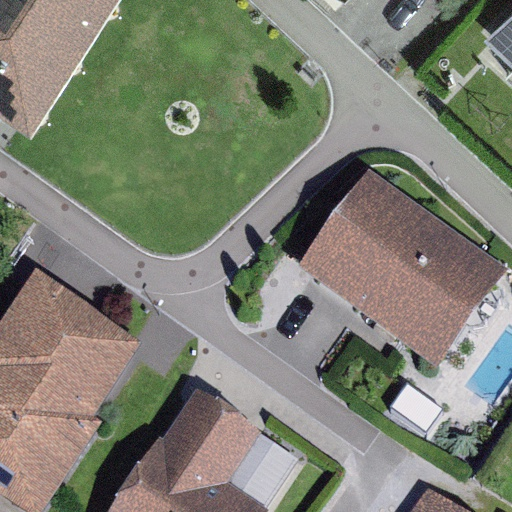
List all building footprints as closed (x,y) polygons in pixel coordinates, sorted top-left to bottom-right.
[(0,0),(0,113),(31,135),(121,0),(0,0)] [(511,11),(486,39),(511,63),(511,11)] [(510,289),(371,189),(299,289),(439,388),(510,289)] [(143,356),(36,287),(0,341),(0,506),(9,511),(54,511),(106,434),(96,428),(143,356)] [(263,448),(196,403),(123,511),(250,511),(230,498),(263,448)] [(421,511),(445,511),(429,501),(421,511)]
